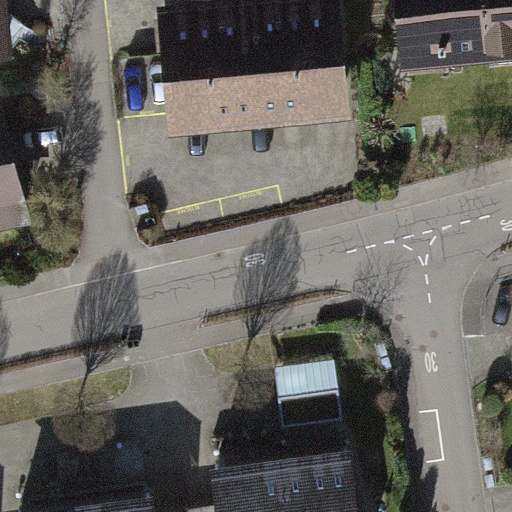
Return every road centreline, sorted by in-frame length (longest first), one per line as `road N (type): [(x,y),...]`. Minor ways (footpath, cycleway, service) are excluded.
road 1 (residential): [(0,343),(422,239)]
road 2 (residential): [(422,239),(457,511)]
